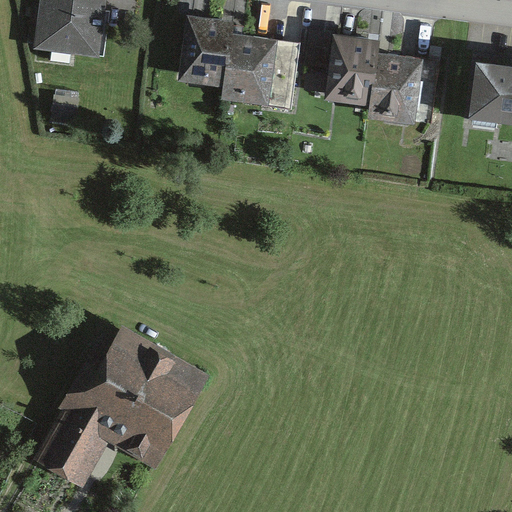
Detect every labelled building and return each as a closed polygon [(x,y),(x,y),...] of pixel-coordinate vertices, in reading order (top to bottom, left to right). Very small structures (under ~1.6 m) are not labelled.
[(95,48),(101,0),(44,0),(39,41),(95,48)] [(187,15),(178,81),(223,87),(226,64),(229,64),(233,34),(234,22),(187,15)] [(323,33),(307,32),(303,66),(320,68),(323,33)] [(377,38),(332,32),(323,97),(368,103),(375,48),(377,38)] [(278,43),(278,40),(233,34),(229,64),(226,64),(223,87),(221,99),(269,105),(271,94),(278,43)] [(412,118),(420,54),(375,48),(368,103),(367,112),(412,118)] [(511,67),(476,62),(468,119),(511,125),(511,67)] [(317,86),(301,83),(300,98),(315,100),(317,86)] [(64,126),(69,94),(45,90),(39,122),(64,126)] [(63,409),(68,412),(43,455),(80,476),(108,429),(153,455),(201,373),(123,328),(104,361),(94,355),(63,409)]
